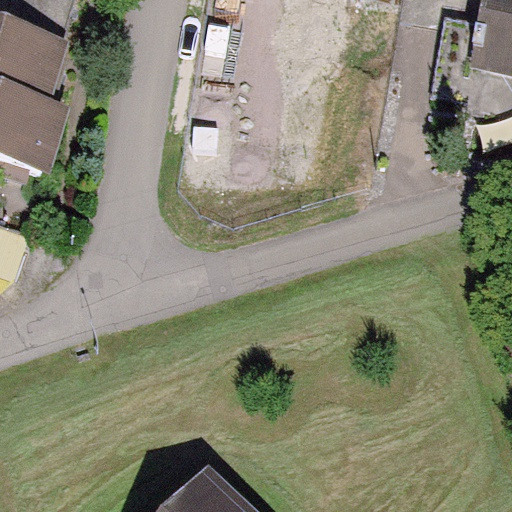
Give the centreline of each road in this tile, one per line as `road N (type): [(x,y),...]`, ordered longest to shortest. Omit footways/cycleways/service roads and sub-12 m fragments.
road 1 (residential): [(511,190),(134,302)]
road 2 (residential): [(134,302),(116,235),(161,0)]
road 3 (residential): [(134,302),(0,343)]
